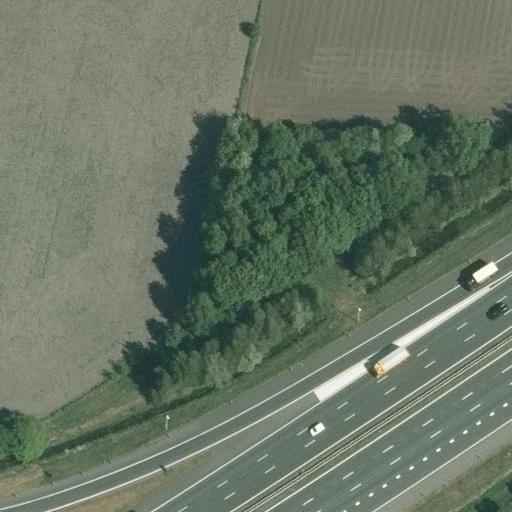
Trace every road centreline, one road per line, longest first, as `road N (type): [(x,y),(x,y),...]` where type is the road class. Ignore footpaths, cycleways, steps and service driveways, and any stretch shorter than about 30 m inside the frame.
road 1 (motorway): [(511,292),(163,464),(22,511)]
road 2 (motorway): [(511,299),(190,511)]
road 3 (motorway): [(302,511),(511,372)]
